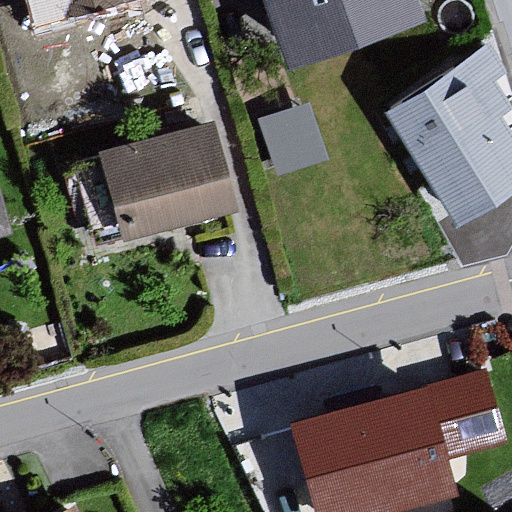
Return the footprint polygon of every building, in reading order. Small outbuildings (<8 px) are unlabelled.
[(59,0),(62,12),(116,0),(59,0)] [(420,0),(262,0),(285,63),(425,12),(420,0)] [(511,97),(493,42),(383,108),(445,210),(511,182),(511,97)] [(311,83),(259,96),(274,154),(326,141),(311,83)] [(212,123),(103,154),(127,238),(236,207),(212,123)] [(488,367),(287,415),(310,511),(379,511),(455,494),(445,452),(505,438),(488,367)]
